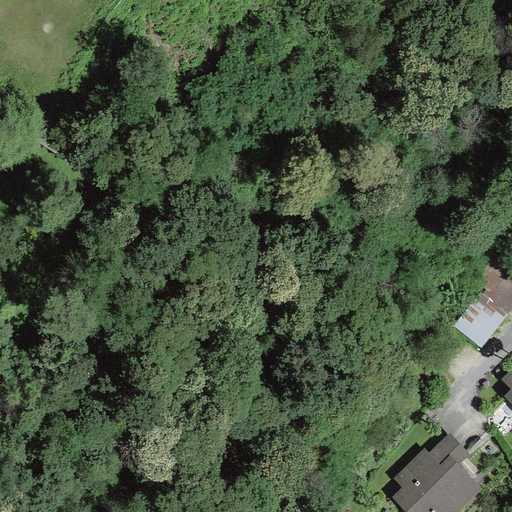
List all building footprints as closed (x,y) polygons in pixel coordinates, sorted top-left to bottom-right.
[(98,122),(69,101),(61,114),(89,134),(98,122)] [(106,158),(41,112),(26,132),(91,179),(106,158)] [(483,289),(452,326),(479,348),(511,308),(511,283),(479,256),(464,274),(483,289)] [(503,397),(511,406),(511,367),(500,380),(510,390),(503,397)] [(469,455),(449,433),(428,453),(423,448),(393,478),(401,487),(391,497),(404,511),(458,511),(482,489),(458,465),(469,455)]
